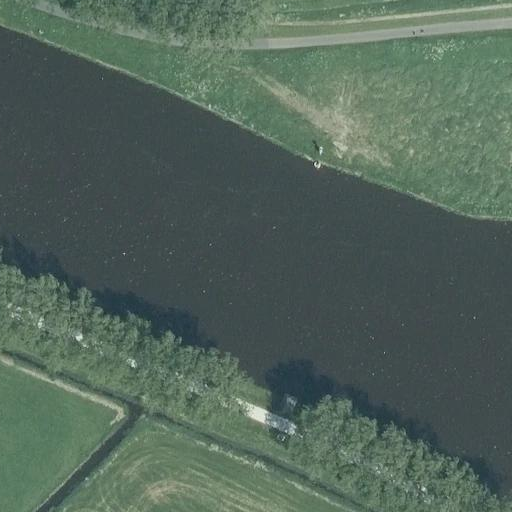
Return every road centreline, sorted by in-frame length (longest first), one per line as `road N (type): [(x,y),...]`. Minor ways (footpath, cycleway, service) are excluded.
road 1 (unclassified): [(27,0),(105,26),(208,44),(511,23)]
road 2 (unclassified): [(0,309),(300,433),(446,511)]
